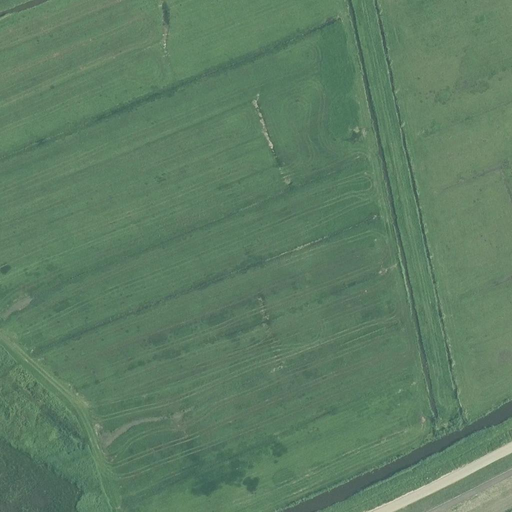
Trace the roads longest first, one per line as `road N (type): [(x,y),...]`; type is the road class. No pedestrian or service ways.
road 1 (track): [(448,412),(362,0)]
road 2 (track): [(247,511),(418,434),(453,405),(511,377)]
road 3 (tertiary): [(381,511),(511,446)]
